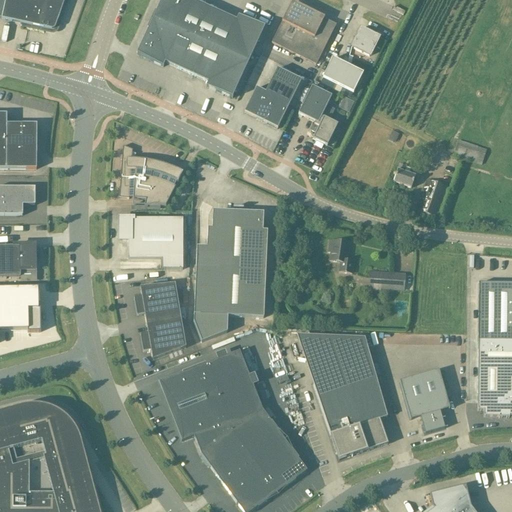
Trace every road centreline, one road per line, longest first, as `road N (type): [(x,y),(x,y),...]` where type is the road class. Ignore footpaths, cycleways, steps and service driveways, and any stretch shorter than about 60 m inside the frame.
road 1 (tertiary): [(511,244),(355,219),(178,127),(89,92)]
road 2 (unclassified): [(89,92),(78,236),(90,356)]
road 3 (unclassified): [(329,511),(359,491),(458,459),(511,452)]
road 4 (unclassified): [(90,356),(123,428),(177,511)]
